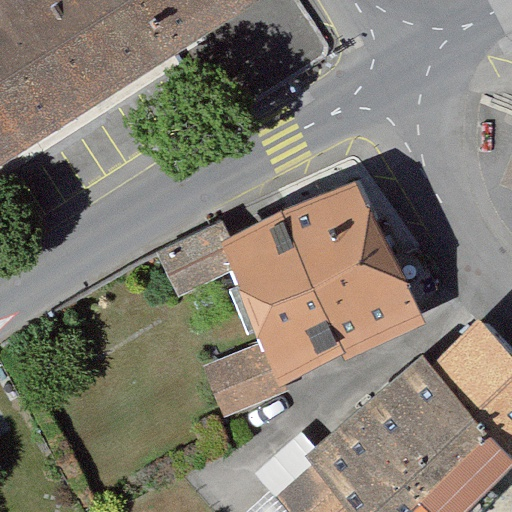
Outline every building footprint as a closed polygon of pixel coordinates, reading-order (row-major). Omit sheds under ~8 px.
[(0,0),(0,149),(237,0),(0,0)] [(437,298),(373,162),(226,231),(273,331),(289,367),(437,298)] [(511,333),(482,307),(446,348),(511,415),(511,333)] [(295,381),(289,367),(273,331),(210,359),(232,409),(295,381)] [(461,511),(511,463),(511,415),(446,348),(432,334),(318,445),(383,511),(461,511)]
